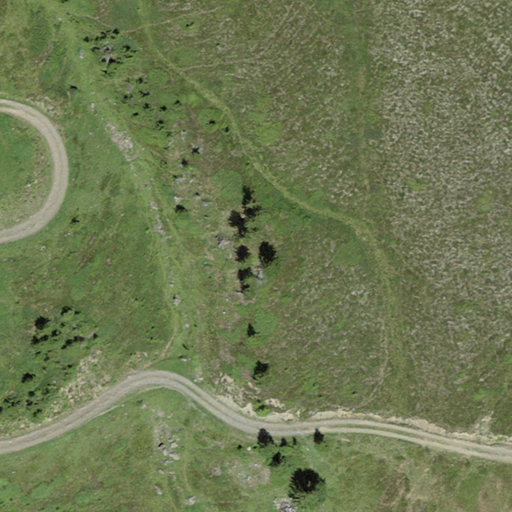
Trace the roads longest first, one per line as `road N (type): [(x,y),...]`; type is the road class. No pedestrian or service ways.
road 1 (track): [(511,454),(348,419),(252,430),(177,377),(138,377),(27,441),(0,444)]
road 2 (track): [(0,239),(32,228),(61,191),(57,138),(31,111),(0,105)]
